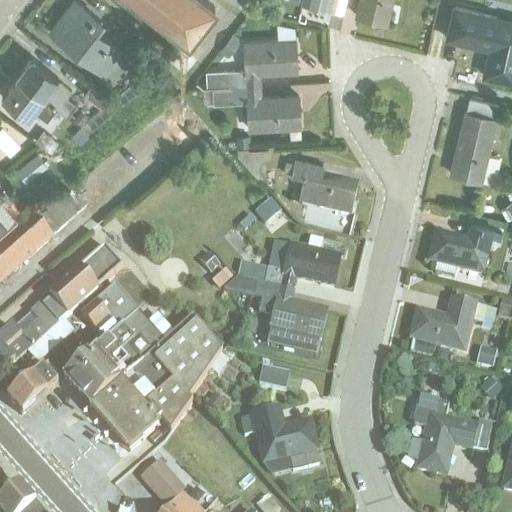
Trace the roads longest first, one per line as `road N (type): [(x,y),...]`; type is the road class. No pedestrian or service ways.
road 1 (residential): [(378,511),(356,461),(349,402),(399,195)]
road 2 (residential): [(422,88),(408,74),(385,70),(363,78),(351,94),(351,120),(399,195)]
